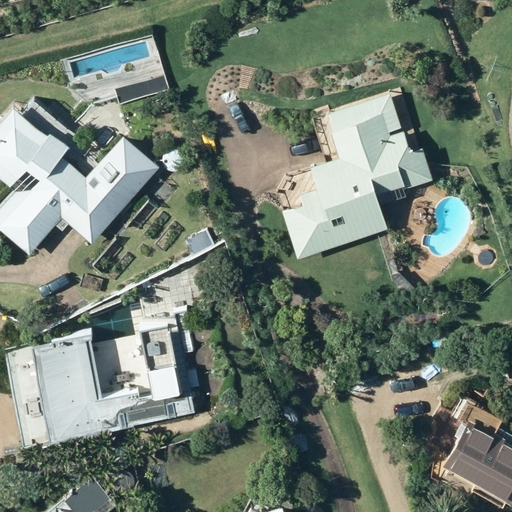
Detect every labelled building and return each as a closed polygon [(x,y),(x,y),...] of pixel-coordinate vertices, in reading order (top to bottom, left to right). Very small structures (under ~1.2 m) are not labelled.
[(118,95),(122,106),(172,91),(155,33),(58,61),(72,109),(118,95)] [(295,244),(387,215),(375,179),(380,178),(385,194),(406,187),(402,173),(405,171),(406,176),(432,169),(422,135),(410,139),(403,118),(400,119),(388,78),(311,103),(323,141),(308,145),(311,155),(284,163),(277,178),(282,193),(280,194),(295,244)] [(0,97),(0,160),(12,171),(0,185),(0,217),(29,242),(60,206),(90,232),(122,197),(59,142),(66,134),(10,86),(0,97)] [(214,228),(182,241),(189,258),(220,245),(214,228)] [(414,279),(398,262),(389,271),(405,287),(414,279)] [(5,345),(22,437),(45,437),(59,435),(58,426),(193,400),(188,377),(178,379),(165,309),(138,314),(152,386),(134,389),(132,379),(100,385),(88,321),(29,332),(31,339),(5,345)] [(511,476),(511,425),(467,400),(440,449),(468,465),(470,462),(508,483),(511,476)] [(227,509),(215,511),(286,511),(280,482),(238,492),(239,497),(224,501),(227,509)]
